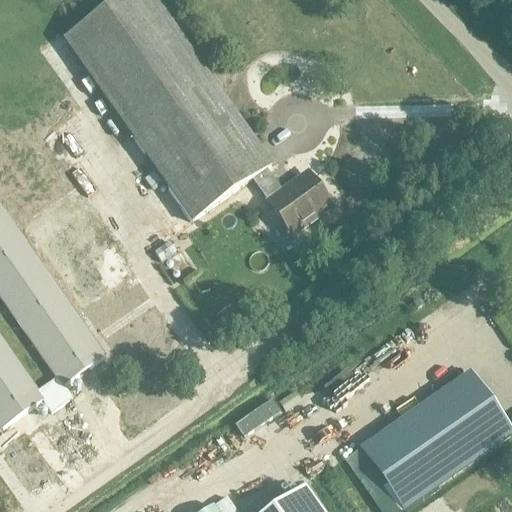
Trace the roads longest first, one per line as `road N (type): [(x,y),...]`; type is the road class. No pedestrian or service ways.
road 1 (track): [(296,125),(340,210),(334,252),(302,302),(213,388),(39,511)]
road 2 (track): [(127,511),(189,468),(298,430),(439,338),(472,293)]
road 3 (unclassified): [(429,0),(511,87)]
